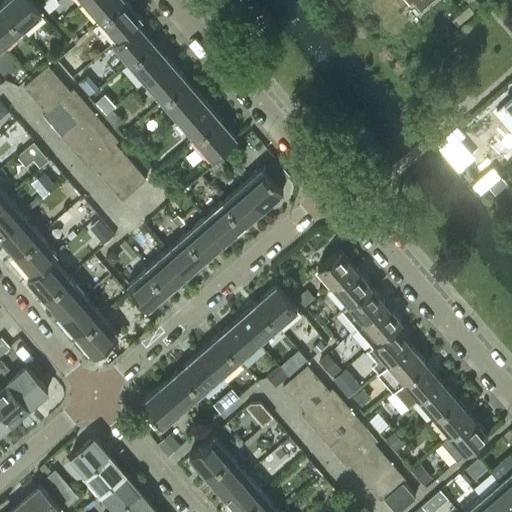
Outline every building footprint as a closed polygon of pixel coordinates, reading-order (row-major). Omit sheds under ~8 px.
[(22,28),(41,11),(31,0),(5,0),(1,3),(22,28)] [(44,0),(42,2),(48,10),(58,1),(56,0),(44,0)] [(84,0),(100,18),(121,0),(84,0)] [(137,21),(141,17),(126,0),(121,0),(100,18),(116,37),(117,37),(137,21)] [(412,0),(420,9),(430,0),(407,0),(409,2),(412,0)] [(0,40),(3,44),(22,28),(1,3),(0,4),(0,40)] [(153,40),(137,21),(117,37),(116,37),(112,41),(129,61),(153,40)] [(145,80),(169,59),(153,40),(129,61),(145,80)] [(162,99),(186,78),(169,59),(145,80),(162,99)] [(73,87),(70,89),(48,64),(24,85),(46,111),(43,113),(88,165),(91,162),(122,198),(146,177),(115,141),(118,138),(73,87)] [(178,118),(202,97),(186,78),(162,99),(178,118)] [(511,94),(506,100),(496,108),(507,120),(511,115),(511,94)] [(195,137),(219,116),(202,97),(178,118),(195,137)] [(0,100),(0,117),(8,110),(0,100)] [(212,156),(235,135),(219,116),(195,137),(212,156)] [(33,140),(16,154),(25,165),(33,158),(40,165),(48,158),(33,140)] [(276,159),(265,169),(277,183),(289,174),(276,159)] [(498,162),(483,175),(488,183),(504,169),(498,162)] [(264,206),(283,189),(277,183),(265,169),(261,165),(242,181),(264,206)] [(244,223),(264,206),(242,181),(223,198),(244,223)] [(0,233),(23,213),(7,194),(0,199),(0,233)] [(225,239),(244,223),(223,198),(204,215),(225,239)] [(0,235),(16,253),(40,232),(23,213),(0,233),(0,235)] [(206,256),(225,239),(204,215),(185,232),(206,256)] [(52,256),(57,252),(40,232),(16,253),(32,272),(52,256)] [(187,273),(206,256),(185,232),(166,248),(187,273)] [(332,284),(353,265),(337,247),(316,265),(332,284)] [(117,252),(113,248),(105,255),(112,264),(116,260),(117,252)] [(167,289),(187,273),(166,248),(146,265),(167,289)] [(68,275),(52,256),(32,272),(27,276),(44,296),(68,275)] [(148,306),(167,289),(146,265),(127,282),(148,306)] [(348,302),(369,284),(353,265),(332,284),(347,301),(348,302)] [(61,315),(85,294),(68,275),(44,296),(61,315)] [(277,324),(296,307),(275,283),(255,300),(277,324)] [(356,325),(384,301),(369,284),(348,302),(347,301),(341,306),(356,325)] [(306,287),(297,295),(305,305),(315,297),(306,287)] [(77,334),(101,313),(85,294),(61,315),(77,334)] [(257,341),(277,324),(255,300),(236,317),(257,341)] [(393,323),(399,318),(384,301),(356,325),(372,342),(393,323)] [(94,353),(118,332),(101,313),(77,334),(94,353)] [(238,357),(257,341),(236,317),(217,333),(238,357)] [(372,343),(366,349),(375,359),(370,363),(377,370),(387,361),(409,341),(393,323),(372,342),(372,343)] [(219,374),(238,357),(217,333),(198,350),(219,374)] [(0,352),(9,345),(1,336),(0,336),(0,352)] [(317,351),(325,344),(321,339),(313,345),(317,351)] [(392,388),(425,360),(409,341),(387,361),(377,370),(392,388)] [(200,391),(219,374),(198,350),(178,367),(200,391)] [(319,358),(333,375),(341,368),(326,352),(319,358)] [(287,371),(292,366),(285,357),(279,363),(287,371)] [(418,397),(440,377),(425,360),(392,388),(408,406),(419,397),(418,397)] [(29,404),(47,389),(25,363),(7,379),(29,404)] [(331,386),(327,389),(305,363),(282,384),(304,409),(301,412),(346,464),(349,461),(379,496),(403,476),(373,441),(376,438),(331,386)] [(181,407),(200,391),(178,367),(159,383),(181,407)] [(338,384),(345,392),(353,385),(346,377),(338,384)] [(434,415),(456,396),(440,377),(418,397),(419,397),(434,415)] [(0,406),(11,420),(29,404),(7,379),(0,384),(0,406)] [(161,424),(181,407),(159,383),(140,400),(161,424)] [(220,411),(227,405),(219,396),(212,403),(220,411)] [(450,433),(471,413),(456,396),(434,415),(450,433)] [(249,401),(245,404),(252,413),(262,404),(259,401),(249,401)] [(0,429),(11,420),(0,406),(0,429)] [(267,409),(257,418),(262,424),(272,415),(267,409)] [(465,450),(487,431),(471,413),(450,433),(465,450)] [(393,431),(386,436),(396,448),(402,442),(393,431)] [(85,472),(110,451),(94,433),(70,454),(85,472)] [(169,433),(157,443),(168,455),(180,445),(169,433)] [(205,473),(228,452),(212,433),(188,454),(205,473)] [(101,490),(125,469),(110,451),(85,472),(97,486),(101,490)] [(221,492),(245,471),(228,452),(205,473),(221,492)] [(412,469),(424,484),(433,476),(420,462),(412,469)] [(43,463),(38,467),(44,474),(49,470),(43,463)] [(511,494),(511,467),(499,479),(511,494)] [(61,494),(70,486),(55,468),(45,476),(61,494)] [(116,508),(141,487),(125,469),(101,490),(116,508)] [(238,511),(262,491),(245,471),(221,492),(238,511)] [(395,509),(414,493),(401,478),(382,494),(395,509)] [(493,511),(508,511),(511,509),(511,494),(499,479),(480,496),(493,511)] [(32,511),(54,511),(60,507),(38,481),(20,497),(32,511)] [(68,502),(78,495),(70,486),(61,494),(68,502)] [(147,511),(152,508),(156,505),(141,487),(116,508),(119,511),(147,511)] [(238,511),(275,511),(278,510),(262,491),(238,511)] [(493,511),(480,496),(460,511),(493,511)] [(32,511),(20,497),(2,511),(32,511)] [(89,509),(96,502),(92,497),(84,504),(89,509)] [(427,511),(430,511),(434,508),(426,499),(421,504),(427,511)]
